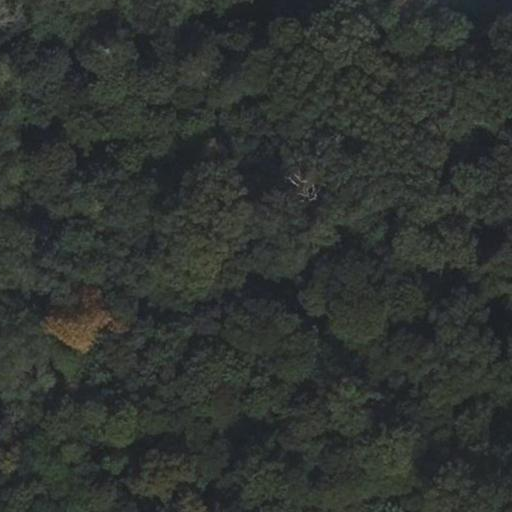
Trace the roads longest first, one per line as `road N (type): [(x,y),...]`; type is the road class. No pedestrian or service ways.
road 1 (track): [(0,511),(22,502),(21,481),(56,463),(74,440),(58,382),(511,151)]
road 2 (track): [(177,511),(99,361)]
